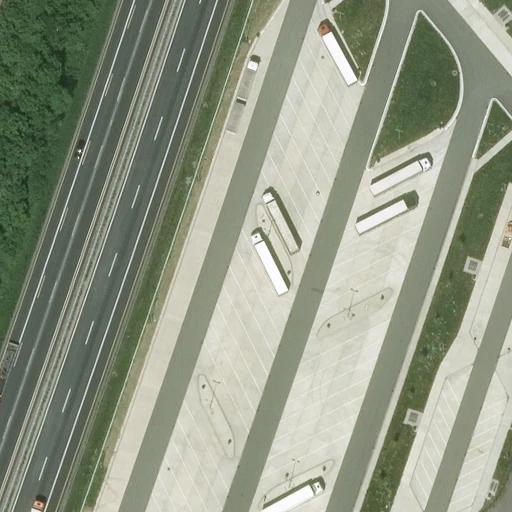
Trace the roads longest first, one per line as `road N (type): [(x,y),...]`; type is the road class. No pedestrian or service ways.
road 1 (motorway): [(29,511),(201,0)]
road 2 (motorway): [(149,0),(0,441)]
